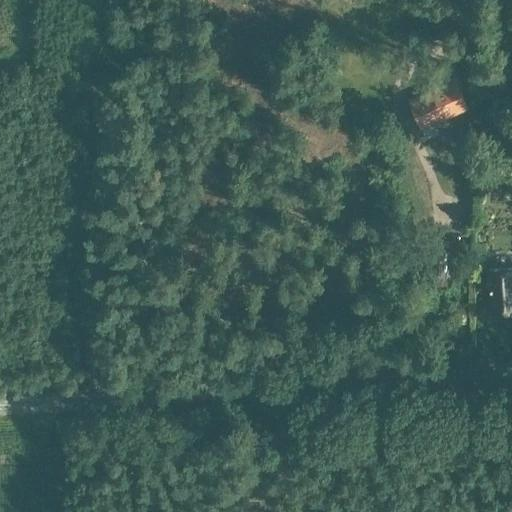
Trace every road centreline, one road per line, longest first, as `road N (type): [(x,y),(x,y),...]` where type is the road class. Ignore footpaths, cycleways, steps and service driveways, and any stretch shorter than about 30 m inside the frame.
road 1 (unclassified): [(511,373),(0,406)]
road 2 (track): [(255,511),(261,390)]
